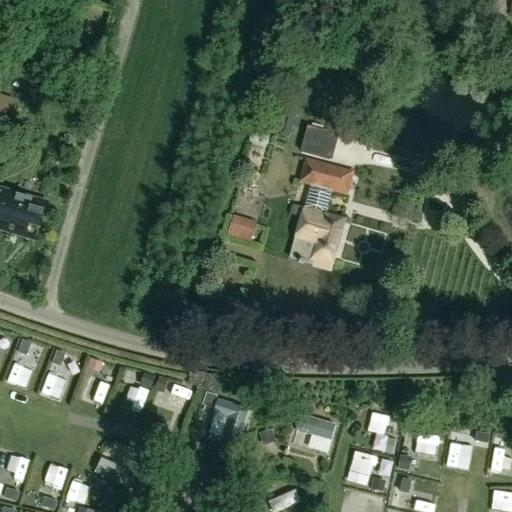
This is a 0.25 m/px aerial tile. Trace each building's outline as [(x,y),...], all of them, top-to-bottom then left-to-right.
[(15,102),(0,96),(0,133),(5,135),(15,102)] [(300,153),(331,161),(337,137),(307,129),(300,153)] [(354,173),(321,164),(305,160),(298,184),(310,187),(332,193),(347,198),(354,173)] [(304,266),(330,273),(344,220),(326,215),(332,193),(310,187),(290,260),(289,262),(298,264),(298,266),(303,268),(304,266)] [(38,230),(45,206),(0,192),(0,232),(23,239),(26,227),(38,230)] [(445,202),(429,207),(432,217),(448,212),(445,202)] [(256,223),(234,217),(228,237),(250,244),(256,223)] [(63,384),(68,366),(55,363),(51,381),(63,384)] [(89,387),(111,395),(119,375),(97,366),(89,387)] [(173,374),(172,396),(196,398),(197,376),(173,374)] [(149,401),(156,380),(147,377),(140,397),(149,401)] [(216,407),(230,404),(226,389),(212,392),(216,407)] [(400,419),(402,405),(381,403),(380,417),(400,419)] [(424,447),(448,447),(448,425),(424,425),(424,447)] [(511,434),(502,434),(502,446),(511,446),(511,434)] [(476,462),(480,440),(457,436),(454,458),(476,462)] [(12,464),(32,471),(39,449),(20,442),(12,464)] [(366,442),(358,469),(379,475),(386,448),(366,442)] [(56,478),(68,481),(74,462),(63,459),(56,478)] [(73,487),(84,491),(90,474),(79,470),(73,487)] [(278,490),(283,503),(308,493),(303,480),(278,490)] [(502,493),(511,493),(511,481),(502,481),(502,493)] [(365,485),(363,497),(388,501),(390,490),(365,485)] [(422,501),(443,506),(446,495),(425,489),(422,501)]
